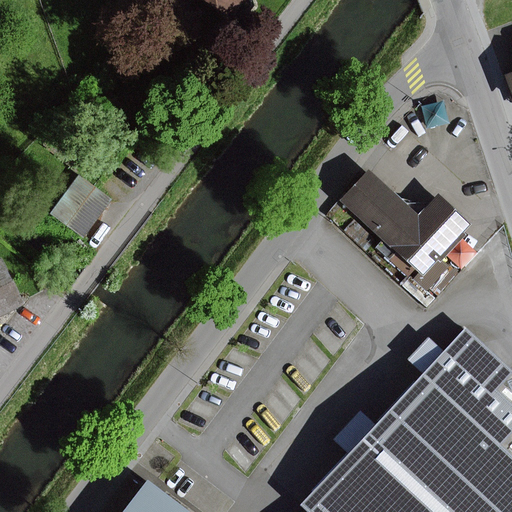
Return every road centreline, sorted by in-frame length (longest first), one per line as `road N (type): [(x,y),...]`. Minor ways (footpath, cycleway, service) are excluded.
road 1 (residential): [(456,27),(369,124),(74,511)]
road 2 (residential): [(0,395),(301,0)]
road 3 (residential): [(511,174),(456,27)]
